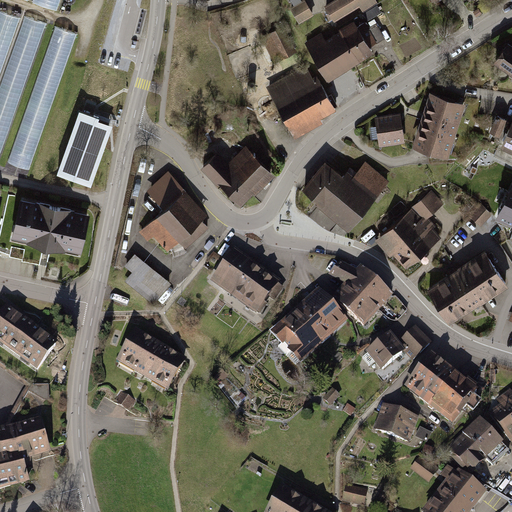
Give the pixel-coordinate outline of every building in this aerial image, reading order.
[(22,0),(59,12),(63,0),(22,0)] [(374,0),(347,0),(329,9),(339,28),(379,8),(374,0)] [(432,0),(438,9),(454,0),(432,0)] [(308,2),(293,9),(300,25),(315,18),(308,2)] [(72,28),(0,6),(0,166),(22,171),(72,28)] [(327,40),(311,49),(334,86),(379,59),(360,28),(331,46),(327,40)] [(283,32),(268,41),(283,64),(298,55),(283,32)] [(511,47),(500,65),(511,71),(511,47)] [(312,73),(273,94),(295,134),(334,113),(312,73)] [(434,95),(418,151),(454,161),(471,106),(434,95)] [(93,116),(79,111),(57,173),(91,185),(114,120),(94,113),(93,116)] [(490,131),(502,135),(508,118),(496,114),(490,131)] [(406,117),(380,120),(385,155),(410,152),(406,117)] [(215,157),(201,171),(223,191),(231,182),(250,200),(275,174),(245,146),(225,167),(215,157)] [(328,168),(301,197),(343,235),(390,183),(367,162),(346,184),(328,168)] [(160,210),(142,224),(163,250),(174,240),(182,250),(207,229),(199,220),(203,216),(167,173),(144,191),(160,210)] [(511,185),(496,220),(511,227),(511,185)] [(24,196),(14,240),(31,244),(32,241),(65,248),(64,251),(81,255),(91,212),(24,196)] [(413,208),(376,241),(390,257),(396,252),(408,265),(440,238),(413,208)] [(485,251),(428,287),(452,325),(509,289),(485,251)] [(137,252),(128,264),(135,270),(127,279),(155,302),(173,281),(137,252)] [(237,260),(218,288),(264,320),(284,291),(237,260)] [(349,285),(378,310),(391,296),(364,271),(358,276),(340,265),(332,274),(350,285),(349,285)] [(363,326),(378,310),(349,285),(336,300),(363,326)] [(330,334),(346,320),(320,291),(295,314),(281,326),(279,323),(270,331),(281,344),(279,347),(295,365),(330,334)] [(9,308),(0,320),(0,344),(37,372),(58,344),(9,308)] [(389,331),(363,353),(380,373),(408,349),(415,357),(431,344),(415,325),(397,340),(389,331)] [(137,330),(119,362),(172,392),(190,360),(137,330)] [(0,368),(27,388),(4,430),(26,423),(49,380),(37,372),(0,344),(0,368)] [(434,360),(409,393),(457,428),(481,395),(434,360)] [(500,404),(489,412),(511,443),(511,391),(510,389),(497,399),(500,404)] [(137,401),(123,393),(117,405),(131,413),(137,401)] [(383,407),(375,432),(408,443),(417,419),(383,407)] [(480,417),(442,452),(460,471),(464,468),(472,476),(505,445),(480,417)] [(0,448),(2,455),(0,456),(0,491),(33,482),(28,466),(53,458),(42,419),(26,423),(4,430),(0,430),(0,448)] [(421,430),(416,439),(428,445),(432,435),(421,430)] [(420,459),(410,471),(427,484),(436,472),(420,459)] [(473,511),(488,493),(460,471),(458,475),(448,468),(441,477),(448,482),(424,511),(473,511)] [(340,502),(362,507),(367,491),(345,485),(340,502)] [(324,511),(280,487),(265,511),(324,511)]
